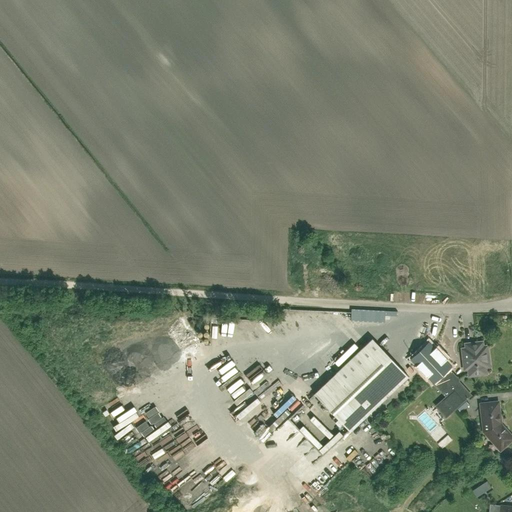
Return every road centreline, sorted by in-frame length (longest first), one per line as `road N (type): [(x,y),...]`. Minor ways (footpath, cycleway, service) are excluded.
road 1 (track): [(311,301),(0,283)]
road 2 (unclassified): [(511,306),(311,301)]
